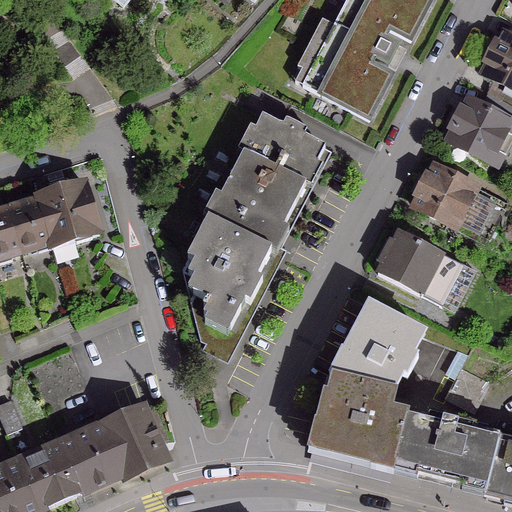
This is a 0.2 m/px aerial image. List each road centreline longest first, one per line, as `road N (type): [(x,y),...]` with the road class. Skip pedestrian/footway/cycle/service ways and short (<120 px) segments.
road 1 (residential): [(476,0),(237,451),(239,494)]
road 2 (residential): [(152,306),(107,135),(0,169)]
road 3 (residential): [(152,306),(206,500)]
